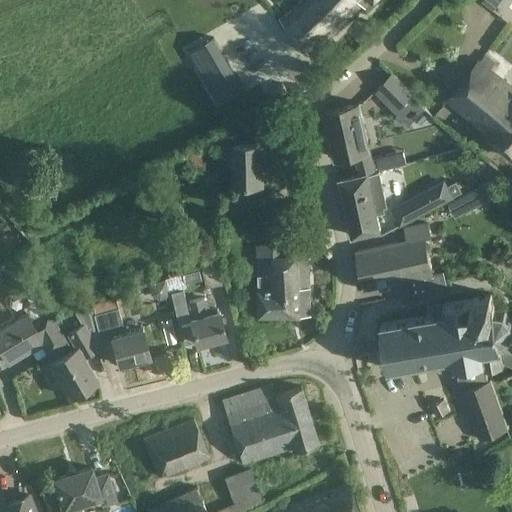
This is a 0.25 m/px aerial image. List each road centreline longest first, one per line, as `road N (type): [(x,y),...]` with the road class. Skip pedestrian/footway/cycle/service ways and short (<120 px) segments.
road 1 (residential): [(319,370),(338,330),(345,259),(313,99),(417,0)]
road 2 (unclassified): [(0,441),(273,364),(319,370)]
road 3 (unclassified): [(381,511),(343,398),(319,370)]
